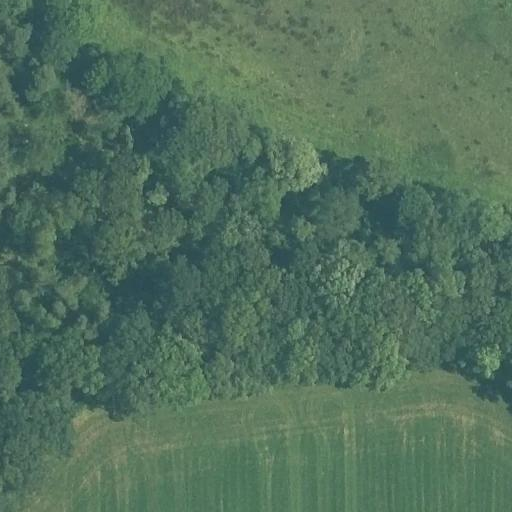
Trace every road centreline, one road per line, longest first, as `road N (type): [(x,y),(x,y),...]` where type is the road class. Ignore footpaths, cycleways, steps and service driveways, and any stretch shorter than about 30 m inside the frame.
road 1 (track): [(0,410),(34,429),(465,359),(511,382)]
road 2 (track): [(164,114),(113,121),(59,145),(0,232)]
